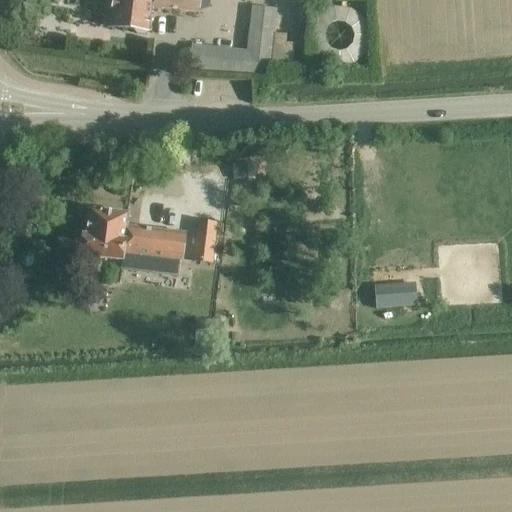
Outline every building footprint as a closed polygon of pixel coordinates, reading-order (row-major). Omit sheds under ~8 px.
[(112,0),(109,30),(134,33),(136,37),(143,37),(146,35),(147,35),(150,10),(197,16),(198,0),(112,0)] [(368,37),(362,21),(348,11),(331,9),(316,18),(308,33),(309,50),(319,63),(335,69),(352,65),(364,53),(368,37)] [(190,46),(187,71),(267,80),(269,68),(272,36),(247,33),(245,52),(190,46)] [(284,44),(281,70),(292,71),(295,45),(284,44)] [(125,231),(127,215),(87,211),(85,229),(82,228),(79,258),(122,263),(122,262),(137,264),(138,257),(182,262),(185,239),(125,231)] [(210,266),(215,226),(197,223),(192,264),(210,266)] [(19,256),(18,263),(24,268),(31,265),(32,258),(26,253),(19,256)] [(375,311),(415,308),(413,287),(374,290),(375,311)] [(218,322),(193,321),(193,332),(218,333),(218,322)]
